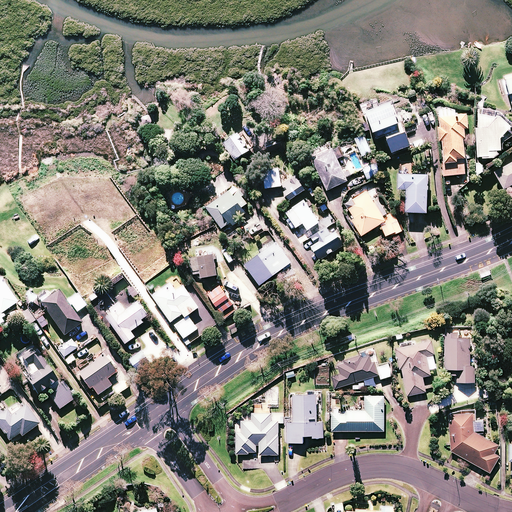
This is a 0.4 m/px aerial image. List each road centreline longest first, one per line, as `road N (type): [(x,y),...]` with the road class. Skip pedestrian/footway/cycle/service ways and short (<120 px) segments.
road 1 (secondary): [(511,240),(279,332),(157,416)]
road 2 (residential): [(445,486),(396,468),(356,469),(263,511)]
road 3 (secondary): [(157,416),(32,500)]
road 4 (residential): [(232,511),(157,416)]
